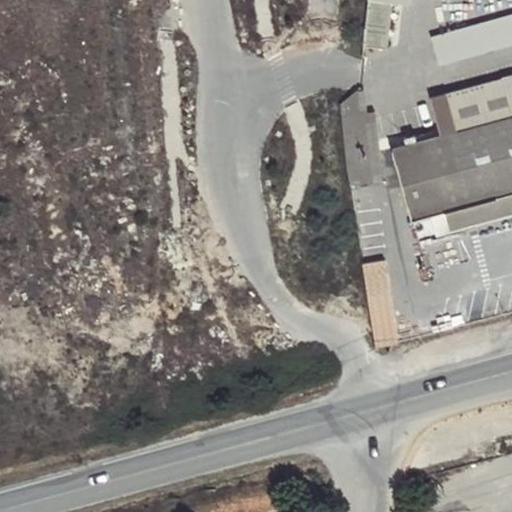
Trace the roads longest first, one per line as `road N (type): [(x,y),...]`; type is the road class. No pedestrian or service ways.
road 1 (unknown): [(424,0),(387,132),(400,265),(443,291),(511,290)]
road 2 (unclassified): [(258,440),(207,230),(225,95)]
road 3 (secondary): [(258,440),(0,509)]
road 4 (unclassified): [(225,95),(291,74),(312,48),(323,0)]
road 5 (secondary): [(511,372),(376,410)]
road 6 (secondary): [(376,410),(258,440)]
